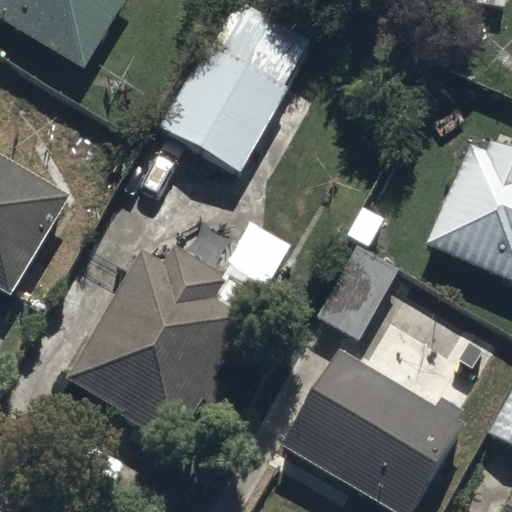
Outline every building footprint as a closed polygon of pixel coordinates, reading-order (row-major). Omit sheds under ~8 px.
[(0,0),(0,34),(81,82),(130,0),(0,0)] [(158,139),(242,188),(320,56),(236,7),(158,139)] [(428,257),(511,290),(511,169),(470,153),(428,257)] [(0,303),(11,310),(68,212),(0,172),(0,303)] [(316,326),(365,356),(408,284),(358,255),(316,326)] [(60,397),(174,465),(257,325),(143,258),(60,397)] [(281,459),(370,511),(416,511),(462,435),(338,362),(281,459)] [(511,392),(485,437),(511,452),(511,392)]
